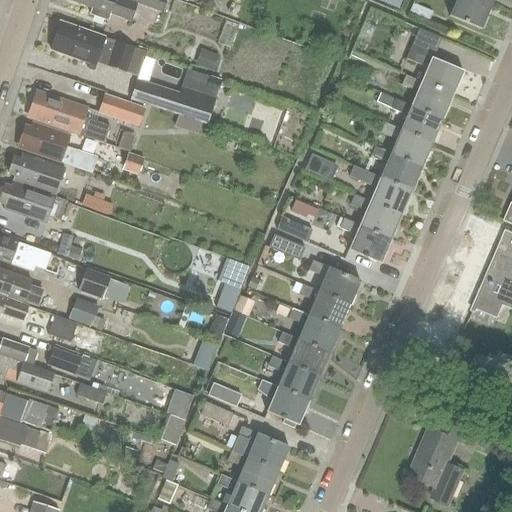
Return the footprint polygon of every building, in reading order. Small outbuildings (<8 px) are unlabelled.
[(129,0),(129,2),(122,0),(69,0),(69,1),(93,10),(91,16),(108,22),(111,16),(132,23),(138,5),(162,14),(166,0),(129,0)] [(482,32),(492,8),(472,0),(457,0),(450,18),(482,32)] [(472,0),(492,8),(495,0),(472,0)] [(435,11),(416,3),(412,13),(431,21),(435,11)] [(146,53),(111,42),(106,40),(106,41),(66,27),(64,31),(59,30),(54,46),(59,48),(57,53),(97,67),(97,65),(137,78),(146,53)] [(454,95),(465,71),(435,58),(443,38),(421,28),(408,58),(424,65),(425,63),(432,65),(430,68),(424,82),(454,95)] [(221,54),(204,47),(198,62),(215,68),(221,54)] [(131,99),(130,102),(178,117),(200,124),(206,126),(207,123),(221,81),(186,70),(179,94),(173,92),(147,83),(137,80),(131,99)] [(424,82),(410,76),(407,75),(403,84),(420,92),(414,106),(444,119),(454,95),(424,82)] [(444,119),(414,106),(402,101),(381,92),(378,101),(393,108),(410,115),(404,130),(434,143),(444,119)] [(86,119),(89,111),(43,95),(41,100),(36,98),(30,115),(36,117),(34,121),(80,137),(86,119)] [(97,112),(125,122),(130,107),(102,97),(97,112)] [(86,119),(80,137),(104,145),(110,127),(86,119)] [(434,143),(404,130),(386,123),(382,132),(399,139),(393,154),(423,167),(434,143)] [(25,150),(62,163),(91,173),(96,159),(67,149),(70,139),(33,126),(31,130),(26,128),(20,144),(26,146),(25,150)] [(423,167),(393,154),(376,147),(372,156),(389,163),(383,178),(413,191),(423,167)] [(57,197),(66,171),(23,156),(21,161),(16,159),(10,176),(15,178),(14,182),(57,197)] [(146,161),(129,156),(125,167),(142,173),(146,161)] [(413,191),(383,178),(354,166),(350,176),(378,188),(372,203),(402,215),(413,191)] [(47,225),(50,218),(60,222),(67,204),(13,185),(11,190),(5,188),(0,202),(0,204),(5,206),(4,211),(47,225)] [(87,195),(83,206),(110,216),(114,206),(105,201),(106,197),(96,193),(95,198),(87,195)] [(402,215),(372,203),(355,195),(351,204),(369,211),(362,226),(392,238),(402,215)] [(313,230),(282,217),(277,229),(308,243),(313,230)] [(362,226),(358,224),(345,219),(341,228),(358,235),(351,251),(381,264),(392,238),(362,226)] [(511,280),(511,279),(511,234),(507,232),(475,307),(497,317),(503,302),(511,305),(511,280)] [(74,238),(64,234),(58,255),(79,261),(82,251),(71,247),(74,238)] [(307,248),(276,235),(270,247),(301,260),(307,248)] [(51,256),(30,249),(0,238),(0,262),(33,274),(35,269),(45,272),(51,256)] [(225,259),(217,281),(224,284),(238,290),(247,268),(225,259)] [(321,293),(352,306),(362,281),(314,262),(310,272),(327,279),(321,293)] [(88,269),(80,292),(104,300),(112,278),(88,269)] [(44,291),(31,287),(33,284),(0,272),(0,295),(25,304),(38,309),(44,291)] [(251,278),(247,288),(255,291),(259,282),(251,278)] [(224,284),(215,308),(230,314),(239,291),(238,290),(224,284)] [(352,306),(321,293),(304,286),(300,295),(317,302),(311,317),(341,330),(352,306)] [(24,323),(29,308),(0,297),(0,316),(1,315),(24,323)] [(96,317),(99,307),(77,299),(69,320),(108,334),(112,323),(96,317)] [(293,312),(285,309),(282,316),(290,319),(293,312)] [(341,330),(311,317),(294,310),(293,312),(290,319),(306,326),(300,341),(331,353),(341,330)] [(232,313),(229,320),(242,326),(245,319),(232,313)] [(107,337),(55,318),(49,335),(101,354),(107,337)] [(331,353),(300,341),(284,334),(279,344),(296,351),(290,365),(320,378),(331,353)] [(0,355),(24,364),(29,351),(0,340),(0,355)] [(54,349),(48,366),(76,377),(82,360),(54,349)] [(5,380),(16,383),(48,394),(53,377),(0,358),(0,379),(4,381),(5,380)] [(320,378),(290,365),(281,361),(273,358),(269,367),(286,375),(280,389),(310,402),(320,378)] [(310,402),(280,389),(262,382),(258,392),(276,399),(269,414),(285,421),(283,425),(294,429),(296,425),(299,427),(310,402)] [(239,395),(211,383),(206,395),(234,408),(239,395)] [(103,405),(107,396),(81,386),(77,396),(103,405)] [(173,391),(169,403),(189,410),(193,399),(173,391)] [(59,412),(29,401),(21,422),(51,433),(59,412)] [(231,413),(204,401),(198,413),(226,426),(231,413)] [(84,415),(81,423),(93,427),(96,419),(84,415)] [(52,437),(0,419),(0,441),(21,448),(21,447),(45,455),(52,437)] [(408,478),(435,490),(431,500),(449,508),(465,473),(448,465),(458,442),(462,444),(468,429),(444,419),(437,433),(429,430),(408,478)] [(232,452),(244,457),(279,472),(290,448),(243,428),(239,438),(232,452)] [(128,431),(126,437),(149,446),(151,439),(128,431)] [(124,448),(121,457),(133,462),(137,452),(124,448)] [(279,472),(244,457),(232,452),(228,462),(245,469),(239,483),(269,496),(279,472)] [(168,461),(161,479),(171,483),(178,465),(168,461)] [(239,483),(237,482),(222,476),(217,486),(235,493),(229,508),(238,511),(262,511),(269,496),(239,483)] [(165,481),(157,500),(168,505),(177,486),(165,481)] [(238,511),(229,508),(211,500),(207,510),(212,511),(238,511)]
